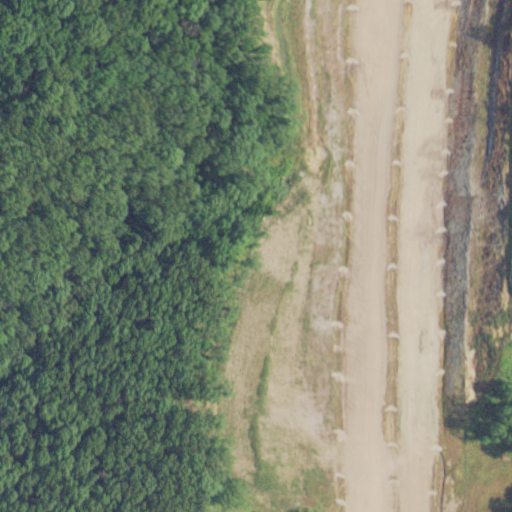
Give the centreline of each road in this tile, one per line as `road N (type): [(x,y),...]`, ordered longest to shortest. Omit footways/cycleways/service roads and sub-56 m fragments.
road 1 (trunk): [(381,0),(363,511)]
road 2 (trunk): [(418,511),(428,0)]
